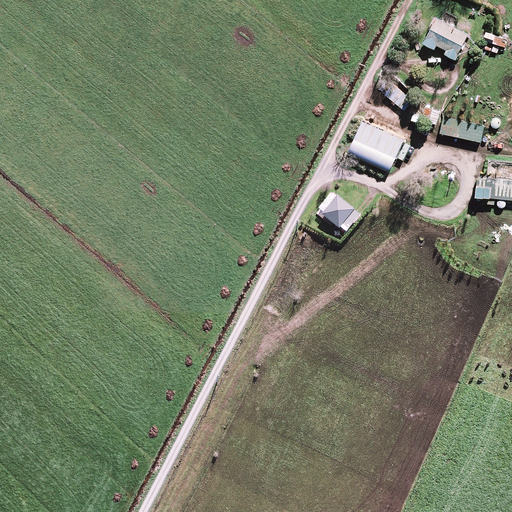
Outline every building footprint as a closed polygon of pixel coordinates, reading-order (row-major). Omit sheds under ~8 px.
[(469,32),(437,16),(424,42),(435,47),(437,43),(447,49),(445,53),(456,58),(469,32)] [(508,38),(484,30),(481,39),(505,47),(508,38)] [(499,46),(486,44),(485,49),(498,52),(499,46)] [(413,99),(394,84),(386,94),(405,109),(413,99)] [(441,111),(433,108),(429,121),(436,123),(441,111)] [(484,125),(444,117),(441,132),(481,140),(484,125)] [(404,138),(363,119),(349,151),(390,169),(404,138)] [(409,146),(404,143),(398,156),(404,159),(409,146)] [(495,204),(496,196),(511,197),(511,164),(489,163),(487,178),(478,177),(476,195),(488,196),(487,203),(495,204)] [(354,212),(337,198),(322,217),(339,230),(354,212)]
